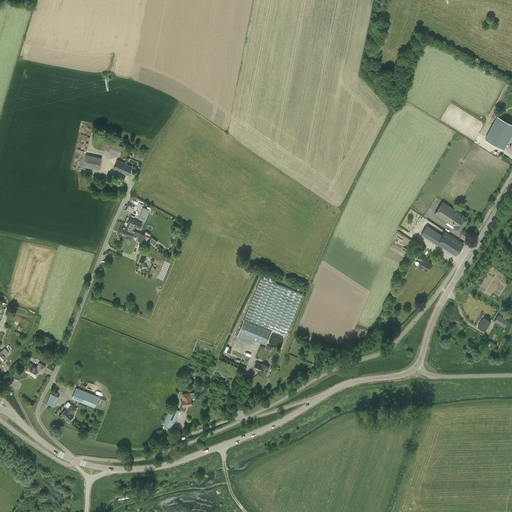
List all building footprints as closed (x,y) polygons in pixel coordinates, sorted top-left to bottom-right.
[(511,122),(497,115),(484,141),(504,151),(511,134),(511,122)] [(81,135),(73,167),(79,168),(83,153),(84,153),(84,151),(83,151),(87,136),(81,135)] [(103,149),(109,151),(108,152),(119,156),(120,155),(121,156),(122,154),(121,153),(124,147),(113,142),(109,141),(108,143),(105,142),(103,149)] [(83,166),(99,170),(102,158),(86,154),(83,166)] [(118,159),(113,169),(121,172),(128,175),(132,166),(125,163),(118,159)] [(434,213),(454,226),(453,228),(459,231),(468,218),(462,214),(442,201),(434,213)] [(150,210),(144,207),(139,218),(145,221),(150,210)] [(123,225),(120,233),(124,235),(124,236),(125,236),(125,237),(128,232),(130,233),(131,229),(134,230),(135,230),(136,226),(139,221),(130,217),(127,223),(128,223),(126,227),(123,225)] [(421,234),(437,245),(437,244),(456,256),(464,243),(445,231),(442,235),(427,225),(421,234)] [(128,232),(125,237),(132,240),(132,239),(134,234),(139,236),(137,240),(143,242),(146,235),(141,232),(140,233),(136,231),(136,230),(135,230),(134,230),(131,229),(130,233),(128,232)] [(148,242),(155,246),(157,243),(151,238),(148,242)] [(421,254),(418,259),(421,261),(418,266),(427,271),(432,264),(426,260),(424,259),(426,257),(421,254)] [(286,335),(302,294),(261,277),(237,336),(251,342),(252,338),(266,344),(272,330),(286,335)] [(0,317),(2,318),(4,311),(7,312),(9,304),(7,303),(1,302),(0,305),(0,317)] [(504,327),(508,321),(498,315),(495,321),(504,327)] [(481,323),(480,322),(478,326),(485,330),(491,321),(484,317),(481,323)] [(276,347),(278,346),(279,346),(280,346),(280,345),(281,344),(282,342),(283,342),(283,341),(283,339),(283,338),(282,337),(281,336),(281,335),(280,334),(279,334),(279,333),(277,333),(275,333),(274,333),(273,334),(272,334),(271,335),(270,336),(270,337),(269,338),(269,339),(269,340),(269,341),(270,342),(270,344),(271,345),(273,346),(274,347),(276,347)] [(267,370),(269,367),(261,364),(256,362),(254,368),(259,370),(257,373),(260,374),(260,375),(262,376),(263,375),(265,376),(266,373),(267,373),(268,371),(267,370)] [(40,363),(37,367),(30,363),(25,371),(35,376),(39,371),(42,372),(45,366),(40,363)] [(76,388),(72,398),(94,407),(98,397),(76,388)] [(58,396),(51,393),(47,403),(54,406),(58,396)] [(188,406),(188,405),(192,404),(190,393),(182,394),(183,407),(188,406)] [(106,401),(100,398),(97,407),(103,409),(106,401)] [(61,414),(68,421),(74,415),(72,413),(77,409),(71,404),(67,408),(61,414)] [(162,424),(172,428),(179,410),(170,406),(162,424)]
